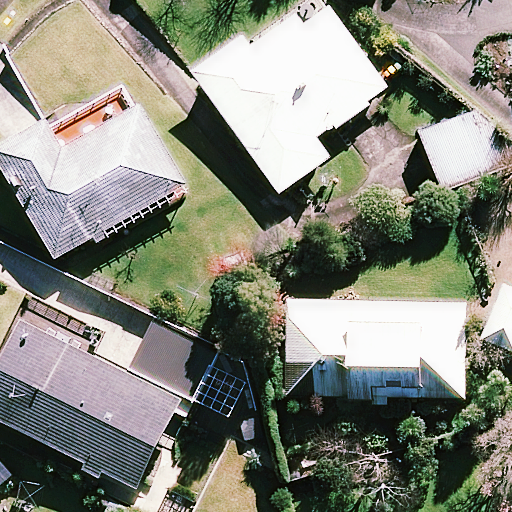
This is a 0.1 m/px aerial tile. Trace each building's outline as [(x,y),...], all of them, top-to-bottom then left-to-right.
[(390,88),(329,0),(315,0),(254,43),(248,33),(196,69),(281,191),(332,156),(319,138),(390,88)] [(188,189),(141,104),(65,146),(48,116),(0,143),(0,151),(60,260),(188,189)] [(506,164),(485,108),(424,131),(444,186),(506,164)] [(511,285),(507,284),(483,337),(511,349),(511,285)] [(60,311),(33,298),(0,362),(0,413),(138,483),(177,407),(189,413),(219,354),(155,321),(131,369),(51,328),(60,311)] [(465,398),(468,302),(290,298),(288,393),(465,398)]
